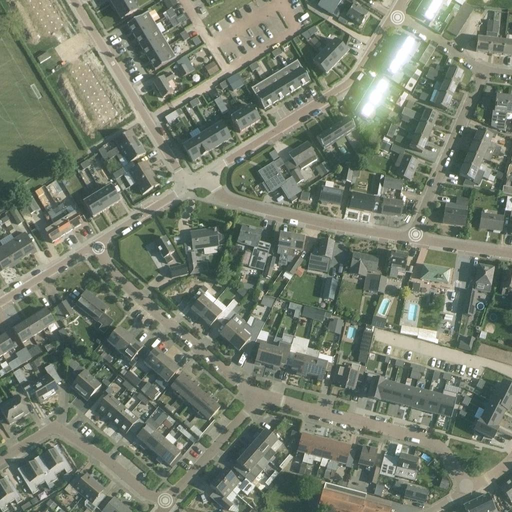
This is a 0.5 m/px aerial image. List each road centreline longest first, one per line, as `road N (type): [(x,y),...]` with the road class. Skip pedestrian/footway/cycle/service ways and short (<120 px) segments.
road 1 (residential): [(206,174),(349,82),(393,15)]
road 2 (residential): [(468,490),(435,444),(260,396)]
road 3 (residential): [(260,396),(114,275),(94,244)]
road 4 (residential): [(412,238),(222,198),(206,174)]
road 5 (residential): [(187,186),(74,0)]
road 6 (residential): [(0,462),(55,428),(160,499)]
road 7 (residential): [(412,238),(481,70)]
road 8 (residential): [(160,499),(260,396)]
